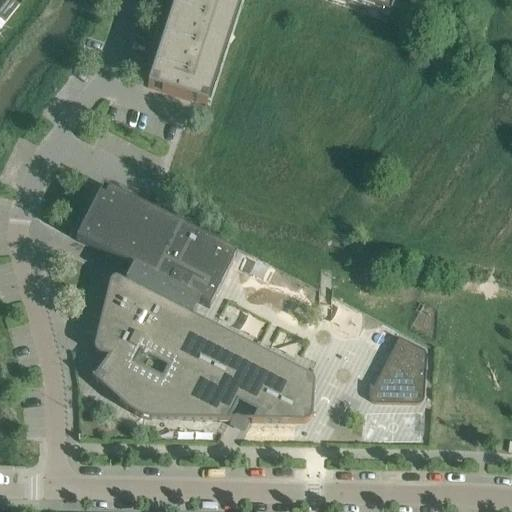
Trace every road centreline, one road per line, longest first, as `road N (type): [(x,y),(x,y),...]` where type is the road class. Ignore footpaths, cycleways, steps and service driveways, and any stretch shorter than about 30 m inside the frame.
road 1 (residential): [(57,489),(54,396),(22,270),(19,223),(47,154),(103,86),(132,0)]
road 2 (residential): [(511,501),(57,489)]
